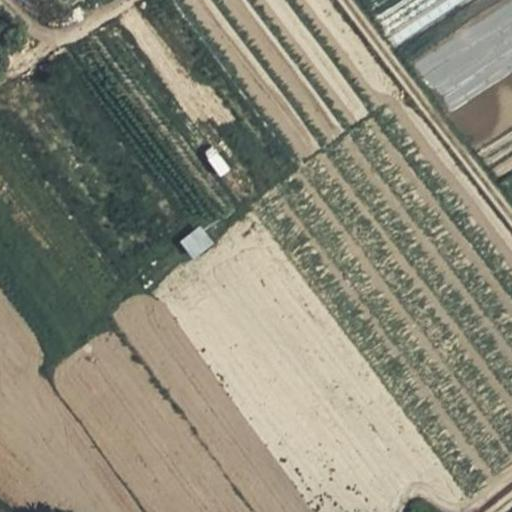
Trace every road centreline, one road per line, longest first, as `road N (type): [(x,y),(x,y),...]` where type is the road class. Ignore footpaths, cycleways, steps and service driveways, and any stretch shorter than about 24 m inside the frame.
road 1 (track): [(511,216),(343,0)]
road 2 (track): [(137,0),(73,38),(39,40),(6,0)]
